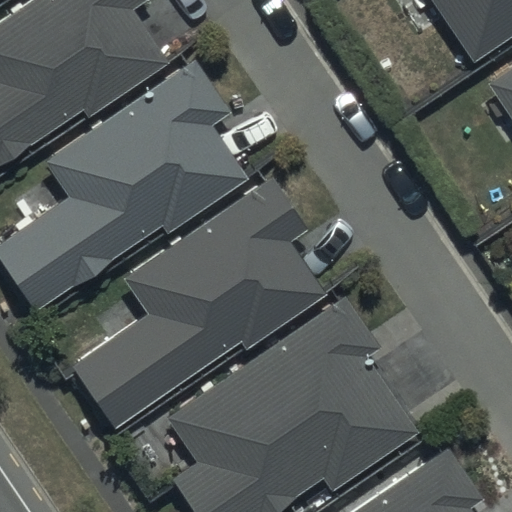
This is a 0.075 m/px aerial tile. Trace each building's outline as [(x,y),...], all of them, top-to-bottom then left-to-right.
[(0,0),(0,146),(76,95),(80,100),(160,46),(129,0),(0,0)] [(511,0),(437,0),(468,45),(511,15),(511,0)] [(511,44),(481,66),(511,110),(511,44)] [(188,45),(39,146),(63,181),(0,222),(0,251),(29,294),(156,208),(161,215),(242,161),(206,108),(223,96),(188,45)] [(264,160),(115,260),(141,298),(66,349),(108,410),(234,325),(239,332),(318,278),(282,224),(299,213),(264,160)] [(339,280),(160,400),(190,445),(166,461),(173,470),(159,479),(180,511),(268,511),(294,492),(287,482),(318,462),(325,473),(410,416),(360,341),(373,332),(339,280)] [(474,511),(462,493),(476,485),(442,433),(321,511),(474,511)]
